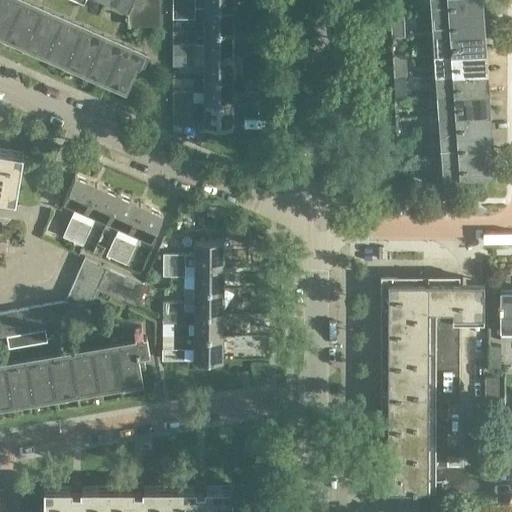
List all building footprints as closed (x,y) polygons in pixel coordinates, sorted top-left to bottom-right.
[(0,0),(0,37),(125,93),(141,57),(13,0),(0,0)] [(116,10),(120,0),(107,0),(105,5),(116,10)] [(120,0),(116,10),(127,15),(133,0),(120,0)] [(127,26),(161,26),(161,0),(133,0),(127,15),(127,26)] [(481,0),(429,0),(430,14),(483,10),(481,0)] [(172,19),(195,19),(195,8),(172,7),(172,19)] [(204,8),(204,19),(204,32),(232,32),(232,8),(204,8)] [(432,34),(484,31),(483,10),(430,14),(432,34)] [(484,31),(432,34),(433,55),(486,51),(484,31)] [(232,56),(232,32),(204,32),(204,44),(194,44),(194,56),(204,56),(232,56)] [(172,56),(194,56),(194,44),(173,44),(172,56)] [(486,51),(433,55),(435,75),(487,71),(486,51)] [(194,56),(172,56),(172,66),(194,67),(194,65),(194,56)] [(204,80),(232,80),(232,56),(204,56),(204,65),(204,80)] [(487,71),(435,75),(436,95),(489,92),(487,71)] [(204,104),(232,104),(232,80),(204,80),(204,92),(204,104)] [(194,92),(172,92),(172,104),(194,104),(194,92)] [(489,92),(436,95),(438,116),(490,112),(489,92)] [(204,115),(204,128),(232,128),(232,104),(204,104),(194,104),(172,104),(172,114),(189,114),(189,115),(204,115)] [(490,112),(438,116),(439,136),(492,133),(490,112)] [(492,133),(439,136),(441,157),(493,153),(492,133)] [(22,153),(0,149),(0,196),(14,199),(22,153)] [(442,178),(494,174),(493,153),(441,157),(442,178)] [(96,186),(75,176),(63,202),(75,208),(71,216),(81,221),(85,212),(96,186)] [(91,225),(95,217),(107,222),(118,196),(96,186),(85,212),(81,221),(91,225)] [(115,235),(125,239),(129,231),(140,205),(118,196),(107,222),(118,227),(115,235)] [(151,241),(162,215),(140,205),(129,231),(125,239),(135,244),(138,236),(151,241)] [(62,237),(72,241),(81,221),(71,216),(62,237)] [(91,225),(81,221),(72,241),(82,245),(91,225)] [(115,235),(106,255),(116,260),(125,239),(115,235)] [(135,244),(125,239),(116,260),(126,264),(135,244)] [(223,242),(195,241),(195,254),(163,254),(163,265),(185,265),(195,265),(223,265),(223,242)] [(79,269),(102,279),(106,268),(84,258),(79,269)] [(223,289),(223,265),(163,265),(163,276),(185,276),(185,265),(195,265),(195,289),(223,289)] [(97,289),(137,307),(146,285),(106,268),(102,279),(97,289)] [(97,290),(97,289),(102,279),(79,269),(75,280),(97,290)] [(75,280),(70,291),(92,301),(97,290),(75,280)] [(446,490),(446,466),(447,398),(459,398),(459,316),(484,316),(484,283),(388,283),(388,490),(446,490)] [(148,286),(145,293),(152,295),(155,289),(148,286)] [(185,301),(185,302),(185,313),(194,313),(222,313),(223,289),(195,289),(194,301),(185,301)] [(511,290),(499,290),(499,331),(511,331),(511,290)] [(87,312),(92,301),(70,291),(65,302),(87,312)] [(69,325),(65,302),(52,304),(56,328),(69,325)] [(185,302),(163,302),(163,313),(185,313),(185,302)] [(52,304),(41,306),(44,330),(45,329),(56,328),(52,304)] [(33,332),(44,330),(41,306),(29,308),(33,332)] [(29,308),(17,310),(21,334),(33,332),(29,308)] [(10,336),(21,334),(17,310),(6,312),(10,336)] [(6,312),(0,313),(0,337),(6,336),(10,336),(6,312)] [(184,322),(185,313),(163,313),(163,324),(184,324),(184,322)] [(194,313),(185,313),(184,322),(194,323),(194,337),(222,337),(222,313),(194,313)] [(33,332),(21,334),(10,336),(6,336),(8,348),(47,341),(45,329),(44,330),(33,332)] [(194,337),(194,349),(162,348),(162,359),(194,359),(194,361),(222,361),(222,337),(194,337)] [(135,346),(0,368),(0,408),(143,384),(138,358),(149,356),(146,338),(134,340),(135,346)] [(500,370),(501,346),(490,346),(489,365),(494,370),(500,370)] [(484,378),(484,403),(498,403),(498,378),(484,378)] [(459,466),(446,466),(446,490),(459,490),(459,466)] [(459,466),(459,490),(471,490),(471,466),(459,466)] [(483,466),(471,466),(471,490),(483,490),(483,466)] [(107,487),(106,511),(169,511),(169,486),(107,487)] [(231,511),(231,486),(169,486),(169,511),(231,511)] [(44,487),(44,511),(106,511),(107,487),(44,487)]
